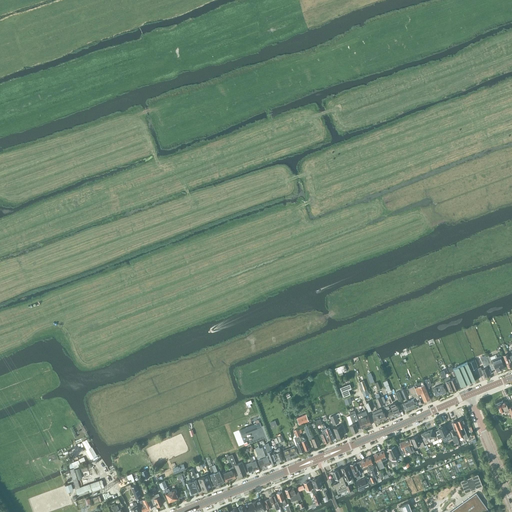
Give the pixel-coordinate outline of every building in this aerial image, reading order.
[(505,359),(508,367),(511,365),(511,364),(509,357),(509,356),(508,354),(506,354),(503,355),(505,359)] [(485,355),(480,357),(482,361),(481,361),(484,367),(481,369),(484,377),(490,374),(487,366),(489,365),(487,358),(486,357),(485,355)] [(489,355),(486,357),(487,358),(489,364),(493,363),(497,372),(501,370),(500,369),(505,367),(500,356),(493,359),(494,359),(491,361),(489,355)] [(474,360),(468,362),(471,370),(477,367),(474,360)] [(475,380),(467,362),(453,368),(454,371),(456,374),(461,386),(475,380)] [(449,376),(444,378),(445,381),(449,391),(454,388),(451,379),(449,376)] [(456,377),(451,379),(454,388),(460,386),(456,377)] [(359,382),(362,392),(367,390),(364,380),(359,382)] [(386,386),(388,392),(391,391),(387,380),(383,382),(385,387),(386,386)] [(424,383),(414,386),(420,400),(423,398),(424,401),(430,398),(426,389),(424,383)] [(343,398),(350,395),(349,390),(351,390),(350,387),(351,387),(350,384),(339,388),(343,398)] [(433,388),(436,395),(441,393),(442,394),(446,392),(443,384),(433,388)] [(414,387),(409,389),(411,395),(413,394),(415,398),(410,400),(413,407),(415,406),(418,405),(419,404),(421,403),(414,387)] [(407,401),(403,404),(405,410),(413,407),(410,400),(409,401),(407,401)] [(511,405),(508,408),(506,405),(508,405),(506,402),(505,402),(505,401),(501,403),(501,402),(497,404),(500,411),(504,410),(505,412),(508,410),(511,417),(511,405)] [(392,409),(395,415),(400,413),(396,403),(391,405),(393,409),(392,409)] [(395,415),(392,409),(389,410),(388,409),(390,409),(389,406),(385,408),(386,411),(387,411),(390,417),(395,415)] [(377,411),(382,421),(387,419),(383,410),(383,411),(382,409),(377,411)] [(362,412),(368,427),(368,426),(372,424),(368,415),(366,410),(362,412)] [(355,411),(349,413),(350,415),(353,424),(350,425),(353,432),(359,430),(357,424),(359,423),(355,411)] [(382,421),(377,411),(373,413),(374,414),(373,415),(377,423),(382,421)] [(367,426),(367,427),(368,427),(362,412),(357,414),(359,418),(359,419),(363,428),(367,426)] [(336,414),(330,417),(333,425),(339,423),(336,415),(336,414)] [(299,424),(309,421),(307,416),(301,418),(300,417),(297,418),(299,424)] [(457,420),(463,435),(463,434),(465,439),(468,438),(464,426),(466,425),(463,418),(457,420)] [(463,435),(457,420),(452,422),(455,430),(457,429),(460,436),(463,435)] [(240,430),(242,434),(261,427),(259,422),(253,424),(254,425),(240,430)] [(325,424),(323,424),(325,429),(329,441),(334,439),(331,430),(329,427),(326,428),(325,424)] [(307,425),(304,427),(312,447),(314,446),(315,447),(320,444),(317,436),(312,438),(307,425)] [(334,428),(338,438),(345,435),(341,425),(334,428)] [(444,425),(438,427),(439,430),(441,433),(442,438),(443,439),(450,435),(452,438),(457,436),(454,429),(450,431),(449,432),(448,433),(447,430),(446,431),(444,425)] [(297,436),(294,437),(296,443),(300,452),(305,450),(300,437),(300,436),(299,435),(298,436),(297,433),(298,433),(300,432),(298,428),(294,430),(297,436)] [(324,433),(321,434),(325,443),(329,441),(325,429),(324,429),(322,429),(324,433)] [(432,429),(427,431),(429,438),(431,442),(435,440),(434,439),(436,438),(432,429)] [(427,431),(421,434),(425,443),(427,442),(426,440),(429,438),(427,431)] [(302,435),(300,436),(300,437),(305,450),(310,448),(308,444),(309,443),(308,441),(307,441),(306,439),(304,440),(302,435)] [(416,448),(418,447),(418,445),(421,444),(422,446),(424,445),(421,438),(419,439),(417,435),(411,438),(416,448)] [(405,440),(404,440),(408,450),(410,453),(415,451),(412,445),(410,438),(405,440)] [(400,445),(398,446),(401,453),(407,451),(408,450),(404,440),(403,441),(399,442),(400,445)] [(269,445),(266,447),(268,452),(267,452),(272,463),(276,462),(272,450),(271,450),(269,445)] [(389,450),(386,451),(390,460),(389,461),(391,465),(397,462),(395,458),(399,456),(394,445),(388,448),(389,450)] [(91,459),(97,455),(92,446),(86,450),(91,459)] [(284,450),(287,457),(298,453),(295,446),(284,450)] [(266,466),(259,448),(259,447),(256,449),(259,456),(257,456),(259,460),(262,467),(266,466)] [(259,448),(266,466),(271,464),(268,456),(266,457),(262,447),(259,448)] [(275,449),(279,461),(284,459),(280,448),(277,448),(275,449)] [(384,465),(386,464),(386,463),(384,459),(387,458),(384,450),(379,453),(384,465)] [(384,465),(379,453),(374,455),(379,467),(384,465)] [(229,456),(233,467),(234,469),(237,467),(240,476),(247,473),(243,462),(237,464),(235,460),(233,455),(229,456)] [(370,456),(365,459),(370,470),(371,474),(372,474),(373,477),(376,476),(373,469),(372,467),(374,466),(373,463),(370,456)] [(253,460),(252,457),(250,457),(252,462),(252,463),(255,470),(259,468),(256,459),(253,460)] [(360,461),(358,462),(361,469),(362,468),(363,468),(366,467),(367,469),(366,469),(368,471),(368,472),(367,472),(368,475),(371,474),(370,470),(365,459),(360,460),(360,461)] [(355,462),(350,464),(353,472),(355,475),(361,473),(360,469),(361,469),(358,462),(355,463),(355,462)] [(183,464),(172,468),(175,474),(186,469),(183,464)] [(215,464),(212,465),(213,466),(214,469),(215,473),(217,476),(220,484),(225,482),(220,471),(218,472),(215,464)] [(347,465),(341,468),(346,480),(347,479),(348,480),(352,479),(351,478),(352,477),(347,465)] [(229,471),(224,473),(227,481),(236,478),(232,467),(228,468),(229,471)] [(340,480),(343,479),(342,476),(341,477),(338,469),(332,471),(335,479),(339,478),(340,480)] [(208,472),(203,474),(204,476),(208,488),(213,486),(208,472)] [(215,473),(211,474),(212,477),(215,486),(220,484),(217,476),(215,473)] [(478,474),(461,481),(461,483),(465,493),(471,490),(476,488),(482,486),(478,474)] [(204,476),(199,478),(204,490),(208,488),(204,476)] [(322,488),(321,485),(322,485),(319,477),(312,479),(315,487),(318,486),(320,489),(321,488),(322,490),(324,489),(324,487),(322,488)] [(367,480),(368,484),(369,485),(371,484),(371,486),(376,484),(375,481),(373,478),(374,478),(373,477),(370,478),(370,479),(367,480)] [(358,488),(367,484),(365,478),(355,482),(358,488)] [(196,479),(191,481),(196,493),(201,491),(196,479)] [(341,482),(334,484),(335,488),(336,487),(337,489),(336,490),(340,489),(341,492),(347,490),(343,479),(340,480),(341,482)] [(80,487),(76,488),(78,494),(84,492),(84,491),(89,489),(90,492),(104,487),(102,480),(99,481),(80,487)] [(164,481),(159,482),(162,488),(163,488),(166,494),(169,501),(178,498),(176,493),(177,492),(176,489),(175,490),(175,489),(170,491),(169,488),(167,489),(166,487),(164,481)] [(191,481),(186,482),(191,495),(196,493),(191,481)] [(307,490),(311,488),(314,495),(313,495),(316,503),(320,502),(317,493),(312,482),(310,483),(309,481),(303,483),(307,490)] [(135,485),(132,487),(137,500),(141,498),(136,485),(135,485)] [(298,499),(298,500),(301,499),(299,492),(296,493),(294,487),(291,488),(291,487),(285,490),(288,497),(290,496),(292,501),(298,499)] [(287,504),(282,491),(277,493),(279,500),(281,499),(284,505),(287,504)] [(279,508),(276,501),(274,494),(269,496),(272,503),(273,502),(276,509),(279,508)] [(159,497),(159,495),(156,496),(157,498),(155,499),(158,506),(163,504),(160,497),(159,497)] [(451,511),(487,511),(486,509),(487,509),(481,500),(480,501),(475,495),(451,511)] [(142,507),(143,511),(152,509),(147,498),(140,501),(142,507)] [(254,501),(258,511),(262,510),(262,511),(265,511),(260,498),(256,499),(257,500),(254,501)] [(254,501),(251,502),(251,501),(247,503),(250,509),(247,510),(247,511),(256,511),(258,511),(254,501)] [(134,504),(130,506),(132,511),(140,511),(136,502),(134,503),(134,504)] [(409,503),(399,506),(402,511),(411,508),(409,503)]
